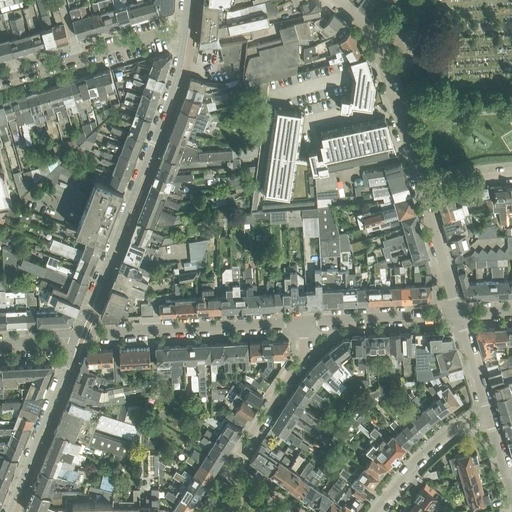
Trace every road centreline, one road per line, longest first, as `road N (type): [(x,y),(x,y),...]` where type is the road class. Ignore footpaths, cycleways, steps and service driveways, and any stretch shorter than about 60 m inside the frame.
road 1 (residential): [(77,338),(179,66),(185,26)]
road 2 (residential): [(77,338),(303,323)]
road 3 (residential): [(424,194),(371,33),(335,0)]
road 4 (residential): [(0,80),(185,26)]
road 5 (residential): [(8,511),(77,338)]
road 6 (residential): [(230,470),(303,351),(303,323)]
road 7 (residential): [(303,323),(458,312)]
road 8 (residential): [(376,511),(453,428),(487,416)]
road 9 (residential): [(458,312),(424,194)]
